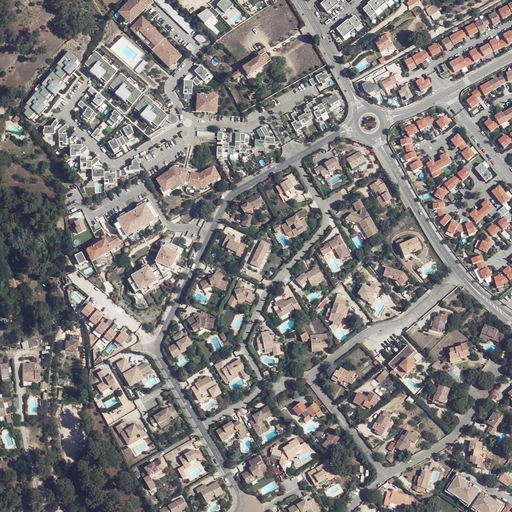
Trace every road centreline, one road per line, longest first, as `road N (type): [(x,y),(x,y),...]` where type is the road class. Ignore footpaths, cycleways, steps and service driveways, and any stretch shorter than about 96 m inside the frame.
road 1 (residential): [(201,426),(258,390),(244,334),(268,289),(324,225),(296,157)]
road 2 (residential): [(209,236),(155,349),(201,426)]
road 3 (residential): [(483,297),(437,242),(384,150)]
road 4 (residential): [(76,191),(94,215),(144,188),(169,226),(209,236)]
road 5 (residential): [(296,157),(232,193),(209,236)]
